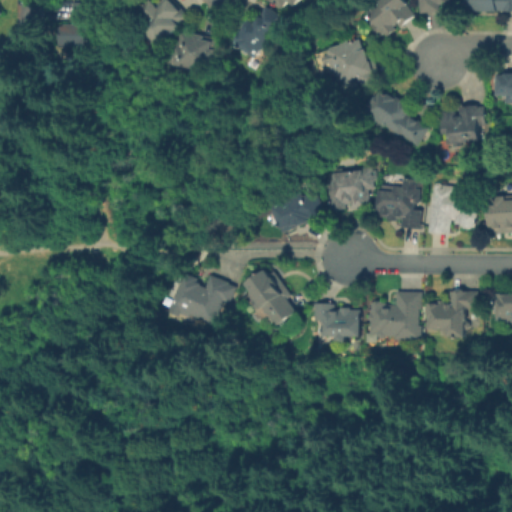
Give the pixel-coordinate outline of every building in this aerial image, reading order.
[(96,4),(98,4),(98,0),(109,0),(109,6),(110,17),(100,17),(99,46),(63,46),(63,24),(80,24),(80,19),(76,19),(76,2),(96,2),(96,4)] [(140,18),(157,1),(165,7),(172,0),(175,0),(191,15),(182,24),(185,26),(166,47),(156,36),(154,39),(144,28),(147,25),(140,18)] [(269,0),(297,0),(293,6),(286,2),(282,9),(269,0)] [(379,36),(371,24),(374,21),(368,13),(379,5),(377,3),(380,0),(405,0),(416,14),(401,25),(399,23),(395,27),(396,28),(386,36),(383,31),(379,36)] [(421,13),(419,0),(457,0),(458,6),(444,8),(444,4),(438,5),(439,12),(421,13)] [(467,0),(511,0),(511,11),(467,10),(467,0)] [(235,47),(238,43),(236,41),(248,20),(254,23),(265,6),(282,16),(267,40),(272,43),(266,51),(263,48),(260,53),(258,53),(254,59),(247,55),(246,56),(240,53),(241,51),(235,47)] [(189,32),(205,35),(205,34),(226,38),(222,56),(224,56),(222,68),(214,66),(213,69),(207,68),(206,70),(178,64),(182,41),(187,42),(189,32)] [(338,91),(328,63),(323,64),(321,58),(327,55),(327,51),(361,40),(365,51),(369,50),(371,57),(376,56),(382,75),(378,76),(380,84),(363,89),(361,83),(338,91)] [(511,104),(505,104),(505,96),(496,96),(497,74),(504,74),(504,72),(511,72),(511,104)] [(382,90),(388,94),(389,93),(397,99),(396,100),(400,103),(403,100),(404,101),(405,100),(412,105),(411,106),(414,107),(410,113),(431,127),(418,147),(385,125),(384,126),(366,114),(382,90)] [(443,136),(442,112),(457,110),(457,117),(461,116),(461,107),(486,106),(487,125),(481,126),(482,142),(448,146),(447,136),(443,136)] [(329,181),(335,172),(373,167),(373,170),(376,170),(378,180),(375,181),(376,188),(370,189),(372,206),(353,209),(352,203),(348,204),(348,210),(334,212),(329,181)] [(379,191),(382,191),(383,185),(404,188),(405,177),(424,180),(421,205),(416,204),(416,209),(423,210),(420,229),(402,227),(403,219),(398,219),(398,221),(388,220),(388,217),(378,216),(379,191)] [(435,185),(439,182),(442,182),(443,184),(458,186),(458,190),(465,191),(468,189),(473,190),(475,192),(481,193),(477,229),(473,228),(473,230),(464,229),(464,226),(462,226),(456,224),(452,223),(451,235),(430,233),(435,185)] [(272,210),(277,208),(276,206),(283,203),(282,202),(304,193),(306,198),(318,193),(328,217),(309,224),(309,223),(282,235),(272,210)] [(486,197),(511,194),(511,232),(490,235),(486,197)] [(244,282),(265,268),(270,274),(275,270),(293,295),(289,298),(298,312),(279,325),(265,305),(259,309),(253,300),(255,300),(250,293),(251,291),(244,282)] [(215,323),(194,314),(193,317),(185,314),(184,316),(169,309),(184,272),(200,278),(198,281),(202,282),(201,284),(207,286),(212,274),(230,281),(229,283),(238,286),(232,303),(225,300),(215,323)] [(427,303),(430,303),(430,301),(437,301),(437,303),(439,303),(439,299),(446,299),(446,301),(451,301),(451,290),(455,290),(455,288),(463,288),(464,290),(480,290),(480,308),(468,308),(468,320),(471,323),(472,327),(468,329),(467,329),(467,336),(447,336),(447,330),(444,330),(444,329),(443,329),(443,330),(438,330),(438,328),(427,328),(427,303)] [(377,300),(385,301),(385,302),(388,302),(388,304),(398,304),(398,291),(424,291),(424,309),(422,309),(421,325),(424,325),(424,339),(397,339),(397,336),(389,336),(386,338),(382,338),(380,335),(380,333),(371,333),(371,321),(369,318),(370,314),(371,312),(371,302),(376,302),(376,300),(377,300)] [(496,292),(508,292),(508,293),(511,293),(511,324),(510,325),(510,322),(507,322),(507,320),(500,320),(500,319),(497,320),(496,292)] [(316,302),(333,302),(333,304),(335,304),(335,309),(341,309),(341,307),(351,307),(351,309),(362,309),(361,335),(347,335),(347,341),(336,341),(336,335),(323,335),(323,320),(315,320),(316,302)]
